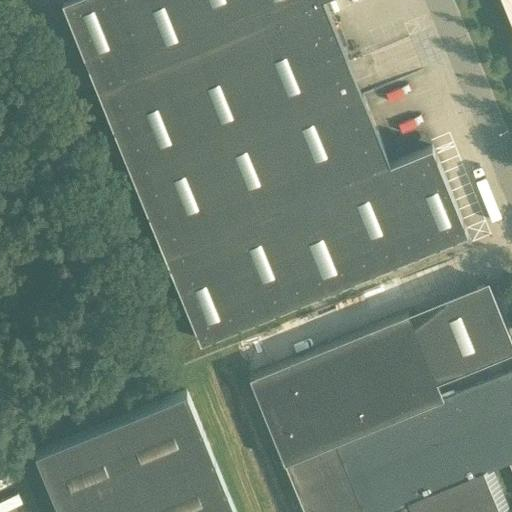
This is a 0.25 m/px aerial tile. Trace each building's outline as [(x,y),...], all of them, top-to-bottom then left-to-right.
[(62,0),(131,169),(356,78),(324,0),(62,0)] [(511,0),(502,0),(511,24),(511,0)] [(200,339),(467,231),(431,143),(389,160),(356,78),(131,169),(200,339)] [(433,511),(511,480),(511,341),(486,274),(407,311),(249,375),(304,511),(433,511)] [(235,511),(187,391),(36,452),(60,511),(235,511)] [(511,511),(511,480),(433,511),(511,511)]
